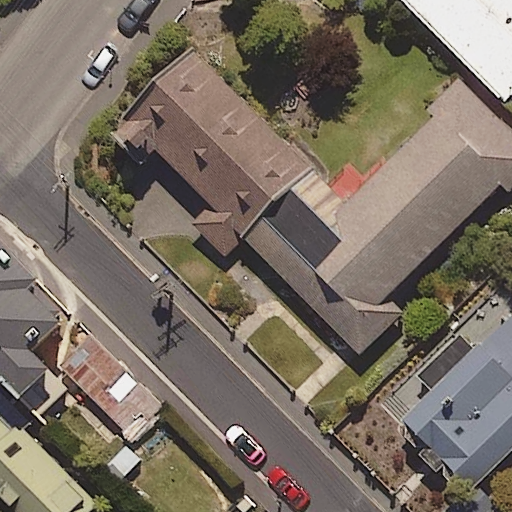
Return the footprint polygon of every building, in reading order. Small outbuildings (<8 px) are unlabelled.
[(511,0),(400,0),(507,106),(511,100),(511,0)] [(348,197),(201,46),(113,132),(150,170),(165,155),(217,208),(197,227),(231,262),(247,247),(364,365),(416,314),(401,299),(511,191),(511,125),(468,80),(348,197)] [(0,247),(0,385),(49,434),(77,405),(34,362),(67,329),(34,297),(42,289),(0,247)] [(511,315),(497,300),(382,410),(468,500),(511,456),(511,315)] [(156,404),(88,339),(57,371),(125,436),(156,404)] [(0,498),(15,511),(93,511),(101,503),(25,434),(32,426),(0,396),(0,498)]
